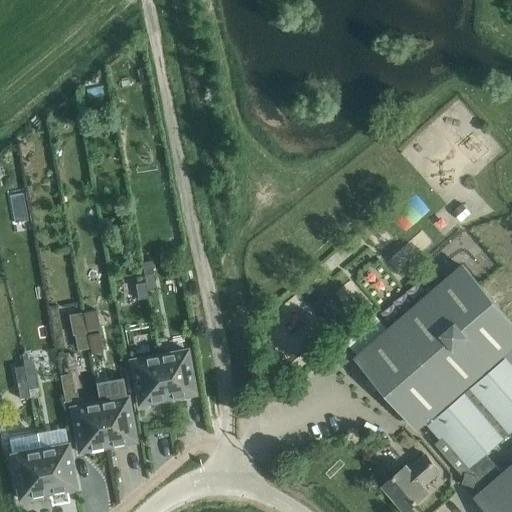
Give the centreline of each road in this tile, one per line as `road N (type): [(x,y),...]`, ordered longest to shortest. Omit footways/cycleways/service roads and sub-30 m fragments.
road 1 (track): [(224,376),(143,0)]
road 2 (residential): [(116,511),(198,440),(225,447)]
